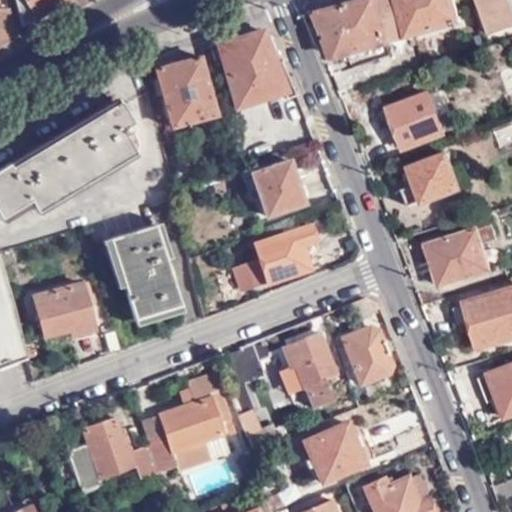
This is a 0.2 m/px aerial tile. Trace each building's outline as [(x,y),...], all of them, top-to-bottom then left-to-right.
[(12,0),(20,26),(60,0),(12,0)] [(463,22),(456,0),(364,0),(321,12),(315,22),(317,29),(325,27),(335,56),(463,22)] [(511,0),(476,0),(489,34),(511,27),(511,0)] [(0,44),(9,39),(5,6),(0,6),(0,44)] [(264,28),(218,42),(236,106),(286,88),(264,28)] [(197,60),(195,55),(158,66),(173,128),(218,116),(202,59),(197,60)] [(444,134),(428,94),(388,108),(403,149),(444,134)] [(121,104),(0,175),(0,216),(27,201),(33,209),(131,148),(120,130),(132,122),(121,104)] [(450,153),(414,164),(415,171),(408,172),(413,186),(404,190),(410,207),(424,202),(425,203),(464,190),(450,153)] [(302,197),(289,157),(251,170),(266,214),(304,201),(302,197)] [(304,201),(308,211),(338,199),(332,185),(302,197),(304,201)] [(246,263),(254,286),(309,268),(301,243),(315,238),(310,223),(253,242),(259,258),(246,263)] [(157,224),(111,238),(135,320),(182,305),(157,224)] [(438,286),(491,269),(481,238),(486,236),(484,226),(425,244),(430,261),(416,266),(419,273),(432,269),(438,286)] [(0,369),(30,358),(3,254),(0,255),(0,369)] [(232,268),(240,291),(254,286),(246,263),(232,268)] [(83,281),(32,293),(43,334),(68,329),(70,334),(95,328),(83,281)] [(511,335),(511,285),(462,301),(477,347),(511,335)] [(379,329),(370,325),(341,336),(360,382),(386,372),(392,362),(379,329)] [(312,407),(331,398),(324,377),(337,372),(321,337),(302,344),(299,339),(287,344),(312,407)] [(511,363),(478,376),(487,400),(496,397),(504,418),(511,414),(511,363)] [(197,401),(212,396),(217,412),(227,408),(215,371),(190,379),(197,401)] [(178,470),(211,459),(204,440),(235,430),(227,408),(217,412),(212,396),(197,401),(159,414),(166,435),(168,440),(149,445),(157,472),(176,465),(178,470)] [(148,441),(166,435),(159,414),(142,419),(148,441)] [(157,472),(149,445),(133,452),(127,437),(123,437),(117,418),(84,427),(89,444),(69,450),(84,491),(104,485),(101,478),(137,467),(139,477),(157,472)] [(322,482),(365,463),(348,421),(304,439),(322,482)] [(272,425),(247,436),(251,449),(277,438),(272,425)] [(246,451),(250,462),(282,448),(277,438),(251,449),(246,451)] [(256,475),(262,489),(285,480),(279,466),(256,475)] [(409,476),(419,499),(429,495),(419,471),(409,476)] [(374,511),(435,511),(429,495),(419,499),(409,476),(389,484),(386,476),(365,485),(376,511),(374,511)] [(511,476),(492,484),(499,498),(511,492),(511,476)] [(296,511),(338,511),(333,497),(296,511)]
